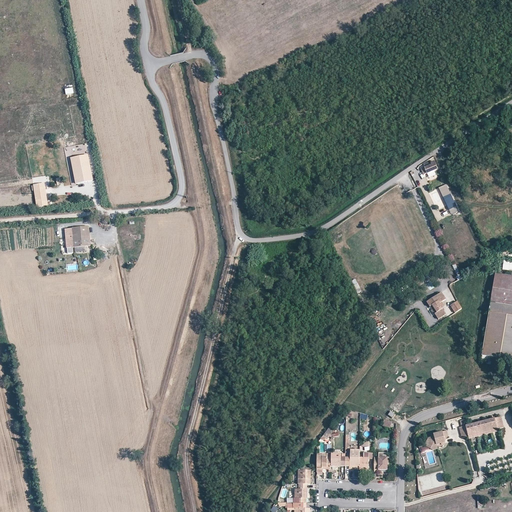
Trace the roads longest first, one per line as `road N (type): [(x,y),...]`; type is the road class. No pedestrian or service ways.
road 1 (unclassified): [(142,0),(148,59),(201,54),(214,64),(237,225),(250,240),(332,223),(511,103)]
road 2 (track): [(195,511),(187,443),(240,235)]
road 3 (residential): [(400,486),(322,485),(322,503),(399,505)]
road 4 (residential): [(400,486),(401,439),(416,417),(511,389)]
